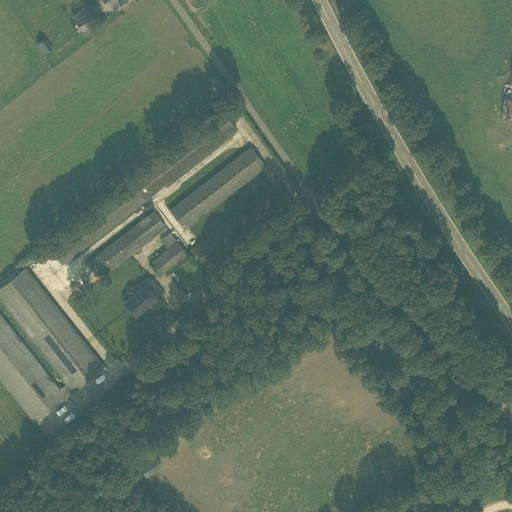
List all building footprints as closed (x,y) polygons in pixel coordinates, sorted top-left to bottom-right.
[(89,8),(74,19),(82,30),(97,20),(89,8)] [(45,53),(52,45),(43,37),(36,44),(45,53)] [(51,250),(62,263),(237,128),(222,109),(41,250),(45,255),(51,250)] [(250,146),(169,209),(184,229),(265,165),(250,146)] [(197,259),(199,258),(206,268),(292,200),(278,181),(189,249),(197,259)] [(166,227),(153,210),(87,261),(100,278),(166,227)] [(163,274),(188,254),(169,230),(159,238),(167,248),(152,261),(163,274)] [(105,366),(26,267),(0,287),(0,301),(72,392),(105,366)] [(152,279),(124,303),(135,316),(163,292),(152,279)] [(67,396),(0,313),(0,380),(34,423),(67,396)] [(139,466),(146,475),(161,463),(155,455),(139,466)]
